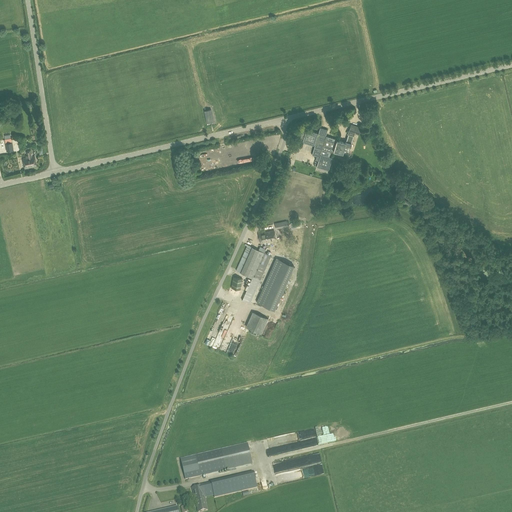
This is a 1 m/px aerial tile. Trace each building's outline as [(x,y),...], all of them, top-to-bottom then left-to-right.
[(207,123),(214,122),(211,109),(204,111),(207,123)] [(345,143),(337,140),(334,151),(343,154),(342,155),(343,155),(342,157),(347,159),(347,156),(348,156),(350,147),(351,144),(351,143),(353,136),(354,133),(359,135),(361,128),(355,126),(353,132),(349,131),(348,131),(347,131),(347,133),(348,134),(347,134),(348,135),(346,142),(345,142),(345,143)] [(334,151),(337,140),(337,139),(326,136),(328,130),(320,128),(318,133),(306,130),(305,132),(301,131),(299,139),(303,140),(302,142),(315,146),(312,155),(317,157),(315,160),(318,161),(317,167),(329,170),(332,158),(329,157),(330,152),(334,153),(334,151)] [(11,139),(5,140),(5,144),(6,151),(13,150),(12,143),(11,139)] [(32,157),(30,150),(26,151),(27,157),(23,159),(25,169),(36,166),(34,156),(32,157)] [(276,240),(274,230),(261,233),(258,233),(260,244),(263,243),(267,242),(268,244),(270,244),(269,242),(276,240)] [(242,300),(250,303),(261,278),(271,256),(245,244),(244,245),(247,246),(236,271),(252,278),(242,300)] [(277,258),(257,302),(274,310),(294,266),(277,258)] [(231,288),(240,290),(242,278),(233,277),(231,288)] [(246,328),(261,334),(267,318),(253,312),(246,328)] [(240,325),(245,320),(241,317),(236,322),(240,325)] [(220,349),(226,351),(235,328),(228,326),(220,349)] [(303,445),(340,438),(339,431),(302,438),(303,445)] [(298,441),(271,447),(272,454),(300,448),(298,441)] [(180,460),(185,480),(252,464),(247,443),(180,460)] [(271,463),(273,470),(287,466),(286,462),(292,460),(292,461),(297,460),(298,461),(295,462),(295,464),(298,463),(299,464),(309,462),(307,455),(271,463)] [(195,500),(197,507),(198,511),(207,510),(206,505),(204,497),(214,495),(214,497),(242,491),(238,477),(211,483),(192,487),(195,500)]
